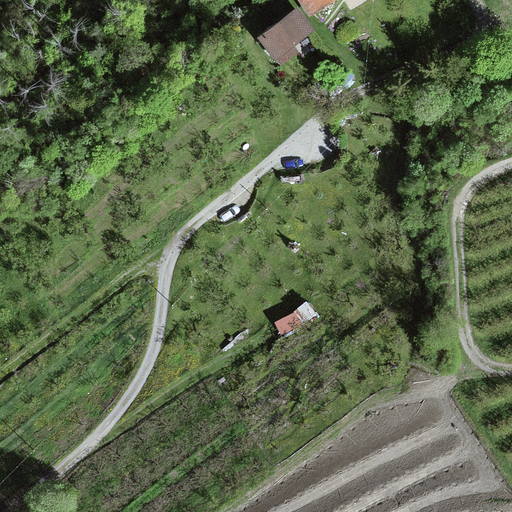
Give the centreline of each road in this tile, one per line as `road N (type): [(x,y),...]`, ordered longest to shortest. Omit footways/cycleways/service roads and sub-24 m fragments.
road 1 (unclassified): [(511,30),(400,75),(339,111),(168,248),(159,352),(137,393),(102,437),(14,511)]
road 2 (track): [(511,164),(483,176),(459,208),(470,347),(511,366)]
